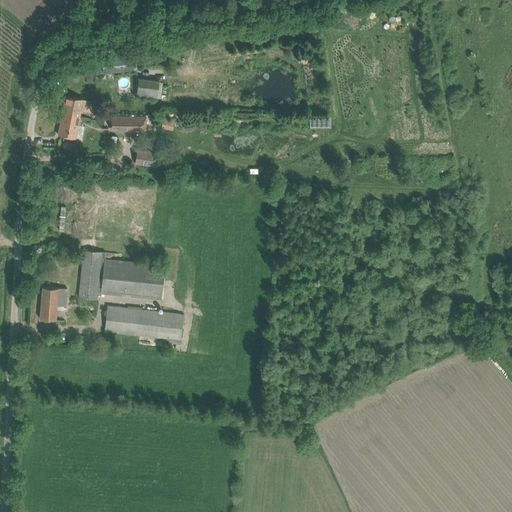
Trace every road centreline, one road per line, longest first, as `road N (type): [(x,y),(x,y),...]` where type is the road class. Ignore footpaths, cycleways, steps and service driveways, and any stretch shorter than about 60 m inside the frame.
road 1 (unclassified): [(3,511),(25,129),(36,82),(91,0)]
road 2 (track): [(289,0),(102,34),(64,32)]
